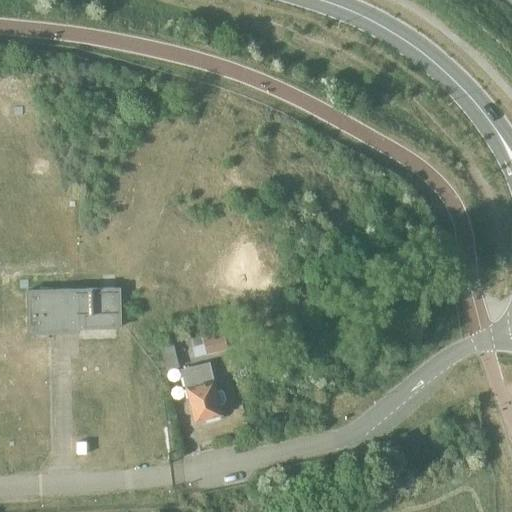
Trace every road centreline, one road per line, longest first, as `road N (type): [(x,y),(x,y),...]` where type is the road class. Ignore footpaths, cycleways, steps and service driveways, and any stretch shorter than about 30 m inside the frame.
road 1 (residential): [(483,340),(460,213),(414,163),(308,103),(200,57),(112,33),(0,22)]
road 2 (tertiary): [(503,143),(448,75),(395,33),(319,0)]
